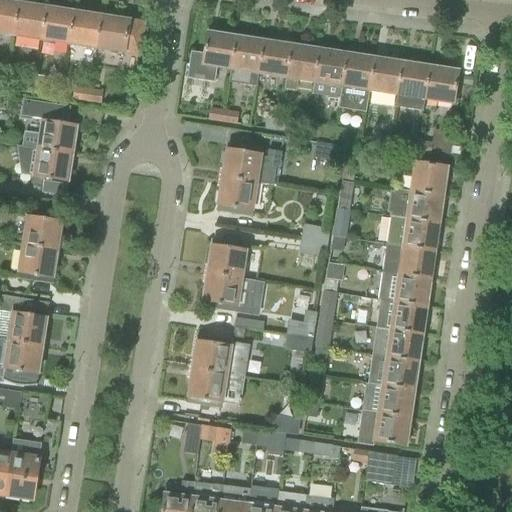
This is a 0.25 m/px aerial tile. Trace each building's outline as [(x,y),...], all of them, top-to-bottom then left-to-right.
[(0,35),(12,37),(17,4),(0,1),(0,35)] [(12,37),(39,42),(44,9),(17,4),(12,37)] [(39,42),(67,46),(72,13),(44,9),(39,42)] [(67,46),(94,50),(99,17),(72,13),(67,46)] [(99,17),(94,50),(138,57),(143,24),(99,17)] [(206,33),(204,49),(203,54),(189,52),(186,78),(212,82),(214,67),(230,70),(235,37),(206,33)] [(230,70),(227,84),(255,88),(255,87),(257,74),(262,41),(235,37),(230,70)] [(262,41),(257,74),(285,78),(290,46),(262,41)] [(300,81),(313,83),(318,50),(290,46),(285,78),(288,79),(286,91),(298,93),(300,81)] [(313,96),(338,100),(345,54),(318,50),(313,83),(315,83),(313,96)] [(338,100),(337,110),(364,114),(366,104),(368,91),(373,58),(345,54),(338,100)] [(373,58),(368,91),(371,92),(386,94),(396,95),(401,63),(373,58)] [(401,63),(396,95),(394,108),(421,113),(423,100),(428,67),(401,63)] [(457,72),(428,67),(423,100),(452,104),(457,72)] [(17,90),(31,93),(33,82),(18,80),(17,90)] [(33,82),(31,93),(43,95),(45,84),(33,82)] [(73,100),(86,102),(88,92),(74,89),(73,100)] [(88,92),(86,102),(99,104),(101,94),(88,92)] [(21,107),(19,120),(31,122),(31,120),(41,121),(37,151),(70,156),(75,124),(67,122),(69,108),(23,101),(22,107),(21,107)] [(208,121),(221,123),(223,112),(209,110),(208,121)] [(223,112),(221,123),(235,125),(236,114),(223,112)] [(263,129),(277,131),(278,121),(265,119),(263,129)] [(278,121),(277,131),(290,134),(292,123),(278,121)] [(314,126),(312,137),(318,138),(332,140),(334,129),(320,127),(314,126)] [(334,129),(332,140),(346,142),(347,131),(334,129)] [(374,146),(387,148),(389,138),(375,136),(374,146)] [(429,155),(448,158),(451,139),(432,136),(429,155)] [(389,138),(387,148),(401,151),(403,140),(389,138)] [(415,153),(428,155),(430,144),(417,143),(415,153)] [(315,145),(313,159),(338,162),(340,149),(315,145)] [(23,148),(16,147),(18,164),(31,166),(28,182),(43,184),(42,193),(44,193),(63,196),(65,188),(70,156),(37,151),(23,148)] [(226,147),(221,179),(255,185),(276,188),(282,153),(267,151),(266,159),(259,157),(260,152),(246,150),(226,147)] [(413,165),(410,191),(442,196),(446,169),(413,165)] [(343,169),(341,181),(353,183),(354,171),(343,169)] [(255,185),(221,179),(216,211),(250,217),(255,185)] [(410,191),(389,188),(385,216),(390,216),(438,224),(442,196),(410,191)] [(339,196),(337,210),(349,211),(351,197),(339,196)] [(27,214),(22,247),(56,252),(61,220),(27,214)] [(390,216),(386,245),(434,252),(438,224),(390,216)] [(301,225),(299,239),(326,243),(328,229),(301,225)] [(334,225),(332,238),(344,240),(346,227),(334,225)] [(332,238),(330,251),(342,253),(344,240),(332,238)] [(300,240),(298,255),(324,259),(326,244),(300,240)] [(211,243),(206,275),(240,280),(245,248),(211,243)] [(386,245),(382,272),(430,279),(434,252),(386,245)] [(56,252),(22,247),(17,279),(51,284),(56,252)] [(382,272),(377,301),(379,302),(426,308),(430,279),(382,272)] [(206,275),(201,307),(221,310),(235,312),(250,315),(255,283),(240,280),(206,275)] [(325,279),(323,293),(334,295),(336,281),(325,279)] [(323,293),(321,307),(332,308),(334,295),(323,293)] [(0,313),(11,315),(7,342),(41,348),(47,304),(1,297),(0,303),(0,313)] [(379,302),(375,328),(422,335),(426,308),(379,302)] [(288,323),(286,335),(311,339),(314,315),(305,313),(303,325),(288,323)] [(235,319),(233,328),(247,330),(249,321),(235,319)] [(375,328),(371,356),(418,363),(422,335),(375,328)] [(233,329),(232,339),(242,340),(244,331),(233,329)] [(286,335),(284,350),(309,353),(311,339),(286,335)] [(317,335),(315,348),(326,349),(328,336),(317,335)] [(196,339),(191,371),(225,376),(241,379),(243,379),(248,348),(238,346),(230,345),(230,344),(216,342),(196,339)] [(0,367),(0,384),(2,384),(2,382),(4,383),(6,384),(7,384),(10,385),(13,386),(16,387),(19,387),(23,387),(26,387),(29,387),(33,387),(36,386),(36,385),(35,385),(41,348),(7,342),(3,368),(0,367)] [(315,348),(313,363),(324,364),(326,349),(315,348)] [(371,356),(367,383),(414,390),(418,364),(418,363),(371,356)] [(225,376),(191,371),(186,403),(220,408),(223,391),(239,394),(241,379),(225,376)] [(365,383),(361,411),(410,418),(414,390),(367,383),(365,383)] [(308,391),(306,403),(318,405),(319,392),(308,391)] [(0,392),(0,409),(17,412),(16,418),(44,423),(47,399),(19,395),(0,392)] [(306,403),(304,418),(316,419),(318,405),(306,403)] [(361,411),(356,445),(372,447),(373,443),(386,445),(405,447),(410,418),(361,411)] [(273,416),(270,433),(296,437),(298,422),(273,416)] [(187,425),(182,455),(196,457),(200,427),(187,425)] [(201,428),(200,441),(212,442),(214,429),(201,428)] [(229,434),(216,432),(212,460),(225,462),(229,434)] [(243,433),(241,445),(255,447),(256,435),(243,433)] [(256,435),(255,447),(268,449),(270,437),(256,435)] [(284,439),(270,437),(268,449),(267,457),(281,459),(282,452),(284,440),(284,439)] [(297,454),(299,442),(284,440),(282,452),(297,454)] [(299,442),(297,454),(310,456),(312,444),(299,442)] [(312,444),(310,456),(324,458),(330,459),(332,447),(326,446),(312,444)] [(339,448),(332,447),(330,459),(337,460),(339,448)] [(10,458),(3,497),(31,502),(38,462),(37,462),(39,452),(26,450),(24,460),(10,458)] [(366,464),(367,453),(355,451),(353,462),(366,464)] [(396,457),(367,453),(366,464),(364,483),(392,487),(396,457)] [(0,496),(3,497),(10,458),(0,455),(0,496)] [(417,460),(396,457),(392,487),(412,490),(417,460)] [(164,486),(160,511),(190,511),(194,484),(181,482),(180,488),(164,486)] [(190,511),(218,511),(221,487),(194,484),(190,511)] [(218,511),(246,511),(249,491),(221,487),(218,511)] [(274,511),(277,493),(277,492),(249,488),(249,491),(246,511),(274,511)] [(277,493),(274,511),(303,511),(305,497),(277,493)] [(303,511),(331,511),(333,501),(305,497),(303,511)]
